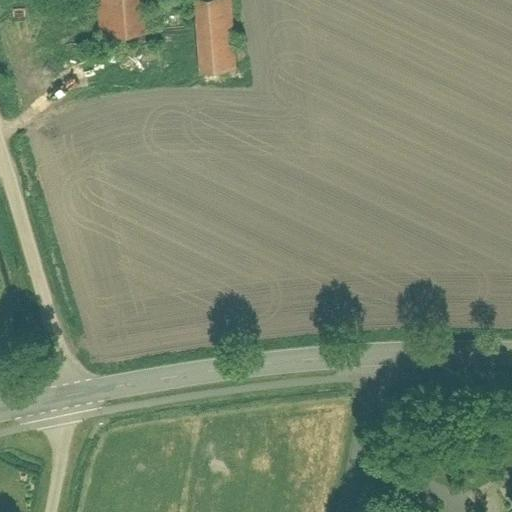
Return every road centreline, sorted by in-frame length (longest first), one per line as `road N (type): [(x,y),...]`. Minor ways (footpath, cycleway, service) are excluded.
road 1 (tertiary): [(77,395),(375,359),(511,357)]
road 2 (unclassified): [(77,395),(0,128)]
